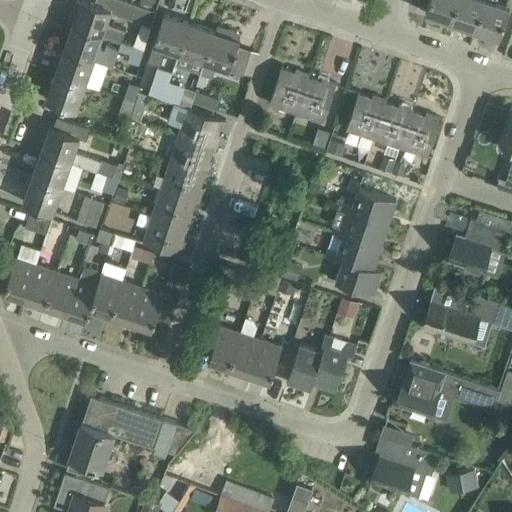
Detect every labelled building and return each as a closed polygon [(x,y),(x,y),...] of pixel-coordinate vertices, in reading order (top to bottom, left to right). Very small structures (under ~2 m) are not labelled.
[(74,0),(72,7),(74,11),(76,12),(72,22),(103,32),(103,33),(122,39),(126,27),(107,20),(111,10),(151,24),(157,9),(151,7),(140,3),(131,0),(95,0),(95,1),(91,0),(74,0)] [(429,0),(425,11),(450,20),(456,0),(429,0)] [(456,0),(450,20),(475,28),(483,0),(456,0)] [(483,0),(475,28),(499,36),(509,7),(510,5),(507,4),(496,0),(483,0)] [(166,46),(179,50),(180,50),(190,20),(164,11),(148,59),(160,63),(166,46)] [(175,63),(201,71),(215,28),(190,20),(180,50),(179,50),(175,63)] [(94,57),(94,58),(113,64),(119,48),(106,43),(105,48),(98,46),(103,33),(103,32),(72,22),(64,47),(94,57)] [(229,28),(226,29),(225,31),(215,28),(201,71),(213,75),(217,63),(230,67),(240,36),(238,36),(239,34),(237,30),(229,28)] [(146,47),(134,43),(128,59),(140,63),(146,47)] [(86,83),(94,58),(94,57),(64,47),(55,72),(86,83)] [(298,108),(309,75),(310,72),(296,67),(295,71),(281,66),(269,101),(285,106),(286,103),(298,108)] [(86,83),(55,72),(46,97),(77,108),(86,83)] [(309,75),(298,108),(297,110),(312,115),(313,112),(325,116),(336,81),(323,76),(322,79),(309,75)] [(129,80),(123,96),(135,100),(138,90),(141,84),(130,80),(129,80)] [(149,93),(164,98),(167,87),(152,82),(149,93)] [(182,92),(167,87),(164,98),(179,102),(182,92)] [(193,99),(201,102),(216,107),(220,97),(196,89),(193,99)] [(131,115),(141,118),(149,94),(138,90),(135,100),(131,115)] [(375,133),(386,101),(387,98),(373,93),(372,96),(358,91),(347,127),(362,132),(363,129),(375,133)] [(131,115),(135,100),(123,96),(118,112),(131,115)] [(386,101),(375,133),(374,136),(389,141),(390,138),(402,142),(413,109),(414,106),(400,102),(399,105),(386,101)] [(226,119),(226,118),(188,105),(179,133),(214,145),(217,146),(221,132),(218,131),(223,118),(226,119)] [(425,114),(413,109),(402,142),(401,145),(415,149),(416,147),(428,151),(440,115),(426,111),(425,114)] [(511,146),(511,165),(505,186),(505,187),(511,189),(511,110),(509,109),(499,142),(511,146)] [(75,149),(80,135),(86,138),(91,126),(57,114),(54,125),(50,124),(41,149),(71,160),(98,169),(102,158),(75,149)] [(174,147),(170,159),(205,171),(208,172),(213,159),(210,158),(214,145),(179,133),(174,147)] [(63,185),(71,160),(41,149),(32,174),(63,185)] [(390,170),(395,157),(385,153),(380,166),(390,170)] [(407,161),(396,157),(392,171),(401,174),(407,161)] [(114,158),(108,173),(119,177),(124,162),(114,158)] [(161,186),(196,198),(199,199),(204,185),(201,184),(205,171),(170,159),(161,186)] [(113,192),(119,177),(108,173),(103,188),(113,192)] [(32,174),(24,199),(23,200),(54,210),(63,185),(32,174)] [(350,208),(389,221),(397,198),(359,185),(361,180),(352,177),(349,186),(356,189),(352,203),(350,208)] [(114,198),(125,202),(129,188),(118,185),(114,198)] [(152,213),(187,225),(190,226),(195,212),(192,211),(196,198),(161,186),(152,213)] [(76,218),(97,225),(105,201),(85,193),(76,218)] [(107,222),(127,229),(135,207),(116,199),(107,222)] [(332,221),(336,223),(345,226),(344,231),(381,243),(389,221),(350,208),(352,203),(344,200),(341,209),(337,208),(332,221)] [(452,257),(452,258),(481,267),(488,243),(502,248),(508,229),(502,227),(506,215),(483,208),(483,209),(480,219),(476,217),(474,217),(474,218),(468,236),(465,235),(459,233),(459,234),(452,257)] [(30,209),(26,223),(26,225),(46,231),(52,216),(30,209)] [(144,240),(163,246),(182,252),(186,238),(183,237),(187,225),(152,213),(144,240)] [(333,232),(329,245),(338,248),(345,251),(344,256),(374,266),(381,243),(344,231),(345,226),(336,223),(335,228),(333,232)] [(115,231),(102,227),(100,226),(96,238),(111,243),(112,240),(113,240),(115,232),(115,231)] [(88,241),(91,231),(79,227),(76,237),(88,241)] [(145,257),(148,249),(134,243),(131,251),(145,257)] [(329,245),(326,255),(335,258),(336,255),(343,257),(344,256),(345,251),(338,248),(329,245)] [(163,254),(154,252),(150,263),(158,266),(163,254)] [(4,288),(25,295),(36,262),(16,255),(4,288)] [(343,257),(336,280),(374,292),(382,269),(374,266),(344,256),(343,257)] [(280,272),(298,278),(302,264),(285,259),(284,258),(284,261),(280,272)] [(98,283),(91,305),(111,312),(123,278),(127,266),(106,260),(102,271),(98,283)] [(36,262),(25,295),(46,302),(57,269),(36,262)] [(228,263),(225,273),(236,276),(239,267),(228,263)] [(123,278),(111,312),(132,319),(143,285),(142,284),(146,273),(127,266),(123,278)] [(78,276),(57,269),(46,302),(66,309),(78,276)] [(273,273),(268,290),(275,293),(281,276),(273,273)] [(98,283),(78,276),(66,309),(87,316),(91,305),(98,283)] [(284,276),(280,287),(292,291),(295,280),(284,276)] [(420,320),(419,321),(470,337),(477,313),(492,318),(508,323),(511,313),(511,312),(511,302),(503,299),(451,283),(451,284),(454,285),(451,296),(456,297),(453,304),(431,297),(431,298),(434,299),(427,322),(420,320)] [(164,292),(145,285),(143,285),(132,319),(152,326),(164,292)] [(511,291),(510,291),(503,299),(511,302),(511,291)] [(353,315),(358,300),(341,295),(337,310),(353,315)] [(208,357),(229,364),(241,330),(220,323),(208,357)] [(241,330),(229,364),(250,371),(262,337),(241,330)] [(325,332),(322,342),(325,343),(322,350),(324,350),(329,352),(331,344),(334,335),(325,332)] [(282,344),(262,337),(250,371),(271,378),(282,344)] [(324,350),(314,380),(336,388),(349,351),(354,352),(357,343),(348,340),(345,349),(331,344),(329,352),(324,350)] [(293,361),(287,380),(311,388),(314,380),(324,350),(322,350),(300,342),(293,361)] [(399,402),(432,413),(447,418),(455,395),(495,408),(501,388),(423,361),(416,380),(408,377),(399,402)] [(501,388),(495,408),(493,413),(506,418),(511,400),(511,366),(509,366),(501,388)] [(67,465),(82,470),(85,461),(102,467),(114,431),(155,444),(165,416),(101,395),(91,422),(82,419),(67,465)] [(177,452),(185,443),(197,427),(176,420),(167,448),(177,452)] [(374,479),(387,483),(420,494),(428,470),(431,472),(438,451),(413,443),(397,438),(391,457),(382,454),(375,477),(374,479)] [(450,490),(479,484),(475,466),(446,472),(450,490)] [(103,511),(107,501),(105,501),(110,484),(65,469),(56,497),(72,502),(68,511),(103,511)] [(179,469),(159,502),(161,502),(160,506),(169,511),(180,511),(199,481),(179,469)] [(221,492),(269,510),(274,496),(226,478),(221,492)] [(213,511),(268,511),(269,510),(221,492),(213,511)] [(157,511),(159,507),(160,506),(161,502),(159,502),(146,497),(139,511),(157,511)]
